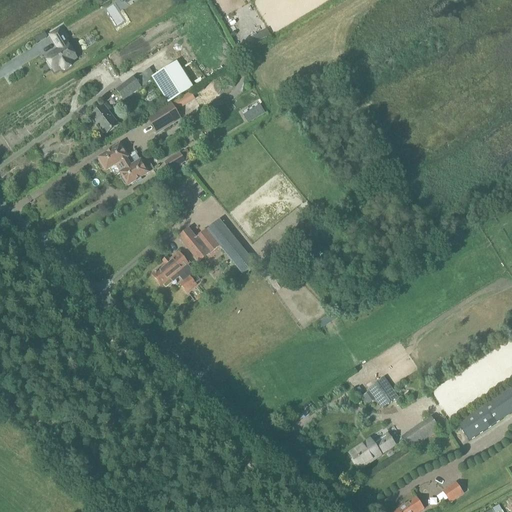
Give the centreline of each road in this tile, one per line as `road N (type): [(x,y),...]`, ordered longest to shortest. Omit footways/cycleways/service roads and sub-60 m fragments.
road 1 (tertiary): [(345,511),(0,205)]
road 2 (unknown): [(280,511),(0,257)]
road 3 (track): [(50,250),(285,107)]
